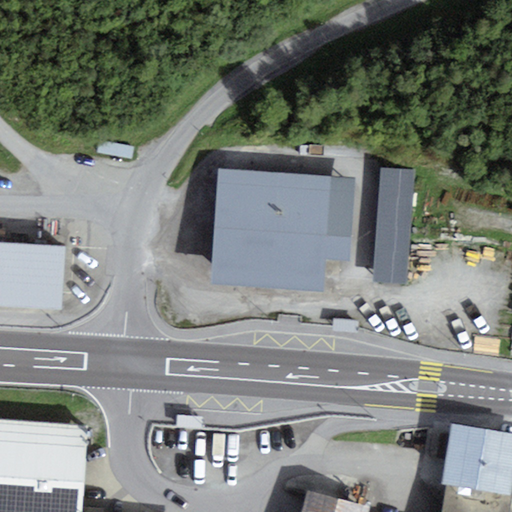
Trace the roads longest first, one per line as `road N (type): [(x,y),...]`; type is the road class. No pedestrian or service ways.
road 1 (tertiary): [(126,368),(126,219),(155,167),(240,85),(390,0)]
road 2 (primary): [(126,368),(511,396)]
road 3 (track): [(0,131),(25,156),(126,219),(0,218)]
road 4 (residential): [(126,368),(131,476),(158,496),(207,511)]
road 5 (primary): [(0,360),(126,368)]
